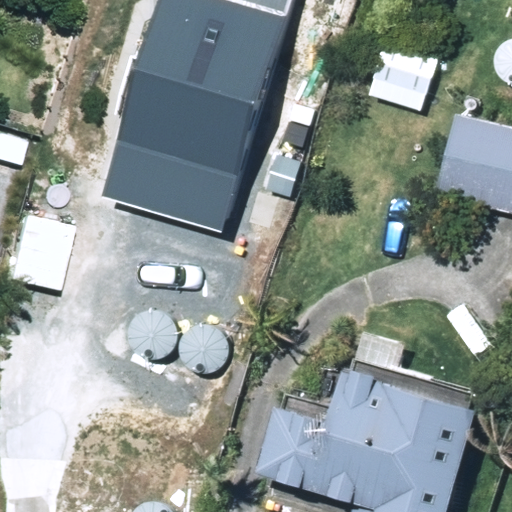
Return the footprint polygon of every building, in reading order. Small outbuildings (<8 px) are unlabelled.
[(168,0),(112,181),(221,216),(288,0),(168,0)] [(511,144),(466,134),(449,212),(511,226),(511,144)] [(237,405),(269,240),(186,224),(157,376),(93,365),(71,493),(180,511),(197,511),(217,401),(237,405)] [(118,356),(130,287),(76,277),(64,346),(118,356)] [(469,511),(491,438),(485,436),(489,424),(405,400),(417,359),(380,348),(353,439),(302,423),(297,439),(291,438),(272,501),(310,511),(469,511)]
